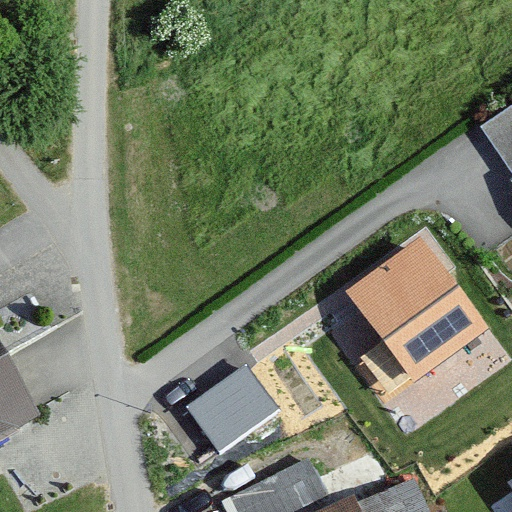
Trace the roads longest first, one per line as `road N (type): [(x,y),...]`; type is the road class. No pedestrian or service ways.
road 1 (residential): [(135,511),(85,235),(93,0)]
road 2 (track): [(85,235),(0,138)]
